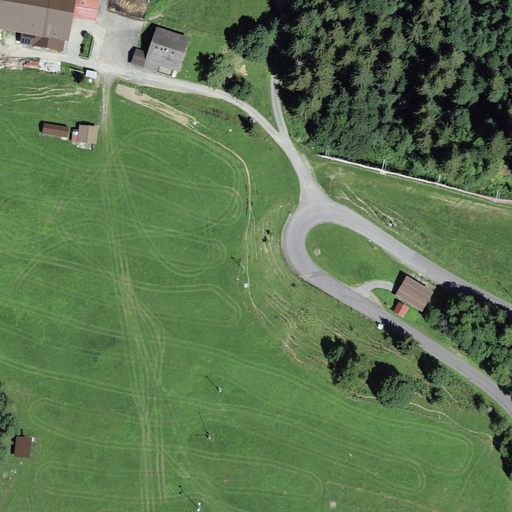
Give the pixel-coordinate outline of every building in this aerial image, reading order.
[(2,0),(0,11),(0,29),(67,42),(72,17),(94,21),(98,3),(83,0),(2,0)] [(187,41),(157,31),(149,56),(137,51),(132,64),(155,72),(158,66),(176,72),(187,41)] [(66,138),(68,129),(45,125),(43,134),(66,138)] [(95,144),(97,130),(80,127),(79,132),(74,131),(72,141),(95,144)] [(407,277),(397,293),(422,308),(432,292),(407,277)] [(407,307),(400,303),(395,312),(402,316),(407,307)]
